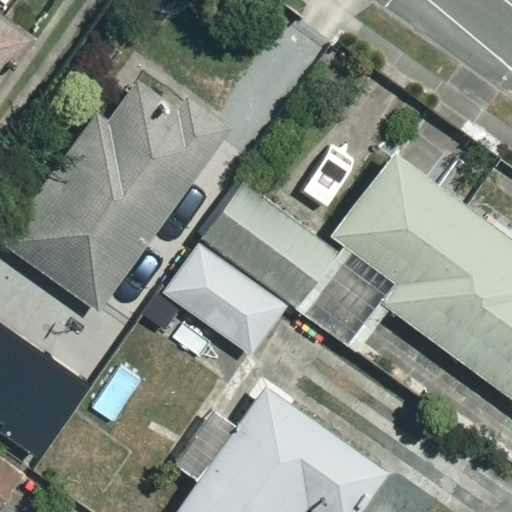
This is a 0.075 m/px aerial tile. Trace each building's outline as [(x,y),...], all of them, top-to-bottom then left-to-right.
[(0,51),(16,28),(0,16),(0,51)] [(216,119),(121,51),(0,218),(0,241),(84,303),(216,119)] [(511,243),(382,146),(320,228),(382,274),(368,294),(511,401),(511,243)] [(187,233),(276,295),(291,305),(329,249),(226,177),(187,233)] [(276,295),(187,233),(151,286),(240,347),(276,295)] [(51,418),(102,337),(51,305),(0,386),(51,418)] [(337,511),(371,465),(250,378),(154,511),(281,511),(292,497),(312,511),(337,511)] [(0,479),(9,467),(0,460),(0,479)]
